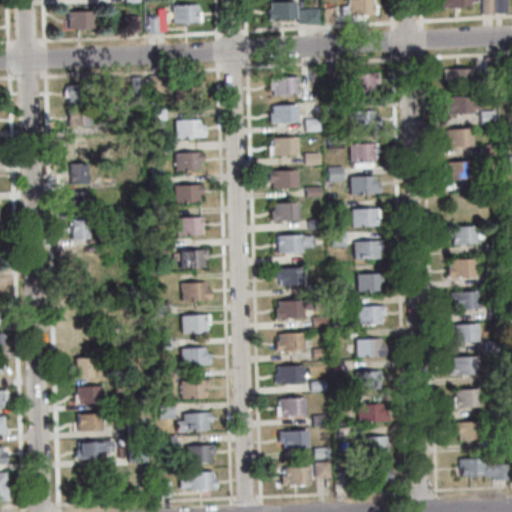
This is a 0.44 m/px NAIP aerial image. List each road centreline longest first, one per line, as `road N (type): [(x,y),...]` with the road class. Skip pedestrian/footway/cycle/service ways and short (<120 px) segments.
road 1 (residential): [(511,34),(0,61)]
road 2 (residential): [(39,511),(23,0)]
road 3 (residential): [(245,511),(230,0)]
road 4 (residential): [(420,510),(404,0)]
road 5 (residential): [(511,506),(370,511)]
